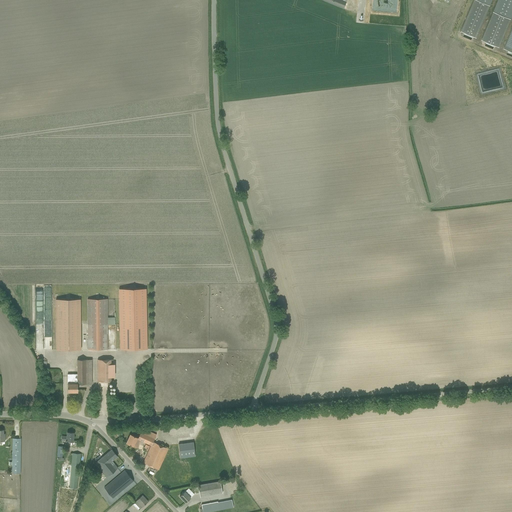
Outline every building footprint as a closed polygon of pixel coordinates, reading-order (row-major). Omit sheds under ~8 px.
[(321,0),(344,9),(347,0),(321,0)] [(474,0),(461,32),(464,33),(463,36),(471,39),(472,36),(476,38),(492,0),(474,0)] [(511,0),(497,0),(481,40),(486,42),(485,45),(493,48),(494,46),(499,48),(511,15),(511,0)] [(511,26),(503,49),(511,52),(511,26)] [(121,289),(121,349),(148,349),(148,289),(121,289)] [(56,350),(81,349),(80,299),(55,300),(56,350)] [(87,299),(87,324),(87,349),(107,349),(107,324),(107,299),(87,299)] [(44,349),(51,349),(51,317),(48,317),(47,322),(45,321),(45,318),(38,318),(37,321),(37,322),(35,331),(37,331),(37,334),(45,334),(45,339),(31,339),(43,342),(37,342),(37,346),(40,346),(40,345),(44,345),(44,349)] [(74,374),(67,374),(67,392),(77,392),(77,384),(92,384),(91,360),(77,360),(77,379),(75,379),(75,383),(74,383),(74,374)] [(113,360),(97,360),(98,381),(113,381),(113,360)] [(151,445),(143,463),(158,469),(168,448),(153,442),(156,434),(142,428),(138,437),(130,434),(126,443),(137,448),(141,440),(151,445)] [(65,441),(73,441),(73,432),(67,432),(67,436),(62,436),(61,440),(65,440),(65,441)] [(12,465),(12,473),(20,473),(21,438),(12,438),(12,462),(12,465)] [(195,456),(193,442),(178,444),(180,458),(195,456)] [(111,449),(108,452),(94,463),(106,477),(114,471),(118,468),(112,461),(117,456),(111,449)] [(72,453),(72,458),(71,464),(61,463),(59,487),(76,488),(78,466),(79,466),(80,454),(72,453)] [(125,470),(121,473),(104,487),(115,500),(117,498),(117,499),(136,483),(125,470)] [(220,481),(198,485),(200,497),(213,495),(222,493),(220,481)] [(188,488),(185,491),(179,496),(185,502),(194,494),(191,491),(188,488)] [(142,495),(132,504),(137,510),(140,507),(140,508),(148,501),(142,495)] [(200,511),(202,511),(208,511),(233,507),(232,502),(231,499),(217,502),(217,501),(201,504),(202,508),(200,509),(200,510),(200,511)] [(109,506),(112,510),(119,505),(116,501),(109,506)]
